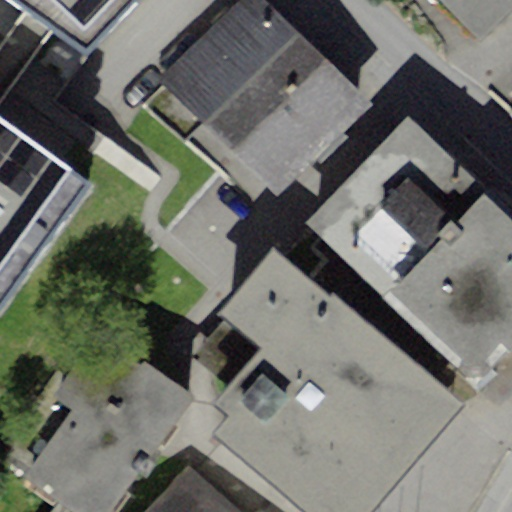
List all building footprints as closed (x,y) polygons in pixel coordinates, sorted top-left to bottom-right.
[(137,0),(0,0),(0,45),(26,12),(54,34),(85,56),(137,0)] [(371,105),(263,0),(242,0),(164,80),(282,196),(371,105)] [(511,0),(438,0),(477,40),(511,4),(511,0)] [(0,102),(54,34),(26,12),(0,45),(0,102)] [(0,307),(92,187),(0,120),(0,307)] [(511,224),(410,122),(315,215),(467,368),(497,338),(511,352),(511,224)] [(214,404),(229,417),(215,434),(306,511),(372,511),(464,404),(334,294),(330,298),(315,286),(273,250),(219,313),(262,349),(214,404)] [(65,511),(110,511),(192,399),(142,363),(136,371),(95,341),(53,399),(73,413),(24,482),(54,504),(65,511)] [(239,511),(187,467),(147,511),(239,511)]
